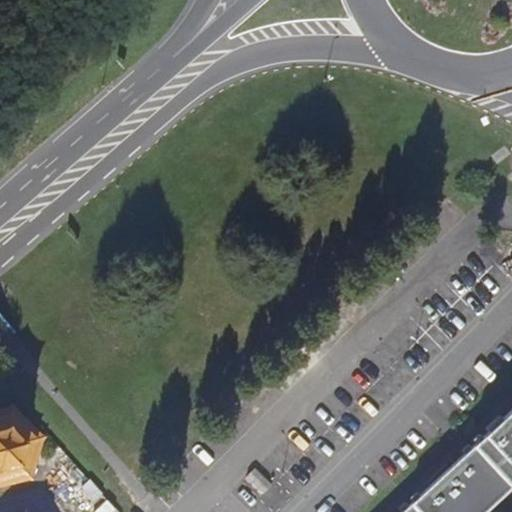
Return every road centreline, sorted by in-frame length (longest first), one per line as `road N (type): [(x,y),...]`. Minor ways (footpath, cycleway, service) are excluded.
road 1 (secondary): [(0,255),(209,85),(295,51),(343,45),(398,52)]
road 2 (secondary): [(159,73),(50,163)]
